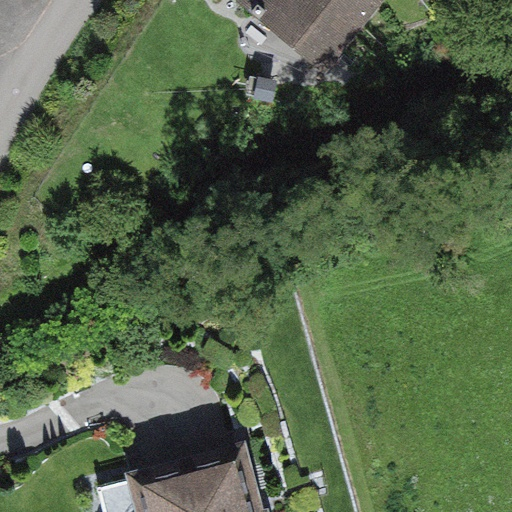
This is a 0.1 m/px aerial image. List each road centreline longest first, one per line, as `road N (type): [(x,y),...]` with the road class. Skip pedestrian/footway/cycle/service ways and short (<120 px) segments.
road 1 (track): [(511,75),(372,125),(0,328)]
road 2 (residential): [(0,142),(22,97),(93,0)]
